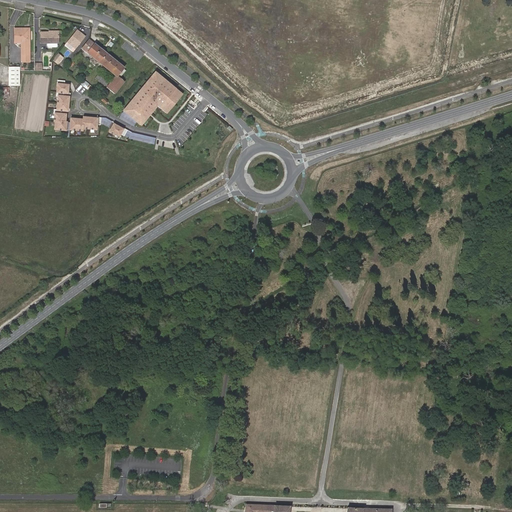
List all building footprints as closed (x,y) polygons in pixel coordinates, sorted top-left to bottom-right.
[(21,40),(21,43),(21,60),(28,60),(29,29),(14,29),(14,40),(21,40)] [(74,48),(84,36),(76,29),(66,41),(74,48)] [(48,32),(40,32),(40,43),(46,43),(56,43),(58,43),(58,32),(48,32)] [(82,48),(86,52),(93,44),(89,40),(82,48)] [(74,48),(66,41),(63,44),(71,51),(74,48)] [(93,44),(86,52),(93,57),(100,49),(93,44)] [(106,54),(100,49),(93,57),(99,62),(106,54)] [(57,61),(60,56),(56,53),(52,57),(57,61)] [(129,73),(106,54),(99,62),(116,76),(122,81),(129,73)] [(17,85),(17,66),(7,66),(7,84),(17,85)] [(167,114),(183,94),(155,71),(122,111),(141,126),(158,107),(167,114)] [(109,81),(100,73),(95,78),(105,86),(109,81)] [(122,81),(116,76),(107,88),(115,94),(123,82),(122,81)] [(85,88),(88,91),(90,88),(89,87),(90,85),(84,80),(81,84),(85,88)] [(55,129),(65,130),(66,123),(65,123),(65,115),(61,115),(61,111),(67,112),(68,98),(63,97),(63,93),(67,94),(67,86),(64,85),(64,81),(57,81),(56,97),(58,97),(56,110),(54,110),(54,114),(55,114),(54,122),(55,122),(55,129)] [(82,119),(70,118),(69,131),(73,131),(73,129),(75,129),(75,131),(78,131),(78,129),(80,130),(80,131),(83,132),(83,129),(85,129),(85,128),(87,128),(87,129),(91,130),(91,128),(93,128),(93,130),(98,130),(98,118),(82,116),(82,119)] [(125,129),(113,122),(108,132),(117,138),(118,137),(120,137),(125,129)]
